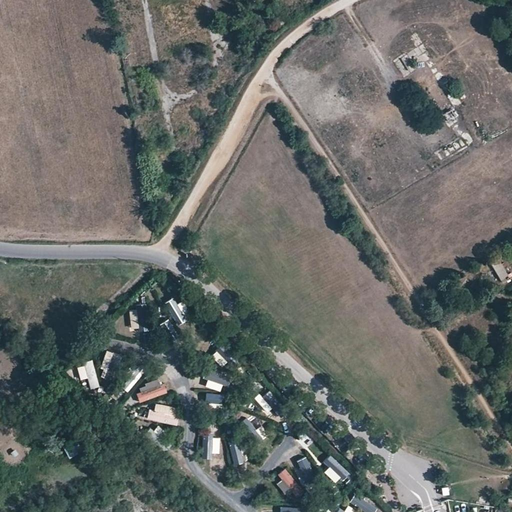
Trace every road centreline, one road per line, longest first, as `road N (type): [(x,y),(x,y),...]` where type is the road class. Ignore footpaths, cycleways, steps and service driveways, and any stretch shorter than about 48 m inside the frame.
road 1 (track): [(266,62),(511,448)]
road 2 (unclassified): [(157,255),(216,292),(390,452),(432,504)]
road 3 (unclassified): [(339,0),(294,29),(266,62),(157,255)]
road 4 (unclassified): [(0,248),(157,255)]
